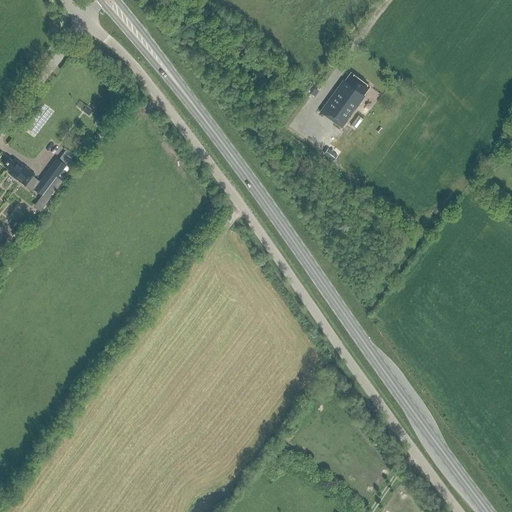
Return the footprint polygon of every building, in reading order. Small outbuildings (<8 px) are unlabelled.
[(330,98),(320,112),(327,118),(328,117),(334,122),(342,128),(365,96),(363,95),(369,87),(350,73),(344,81),(343,80),(335,91),(330,98)] [(59,157),(67,163),(72,155),(63,149),(59,157)] [(332,152),(328,157),(333,161),(337,155),(332,152)] [(10,157),(4,165),(10,170),(9,172),(31,191),(33,188),(39,181),(34,176),(35,175),(15,158),(13,160),(10,157)] [(39,181),(33,188),(43,196),(35,207),(40,210),(62,181),(57,177),(66,165),(56,158),(39,181)]
